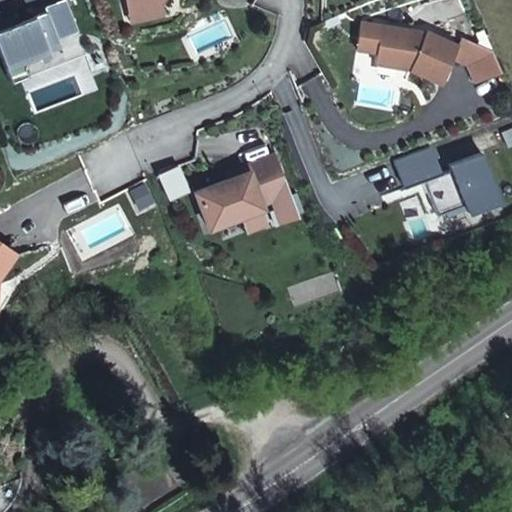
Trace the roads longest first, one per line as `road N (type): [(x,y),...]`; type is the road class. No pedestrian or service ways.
road 1 (secondary): [(253,511),(511,328)]
road 2 (residential): [(290,0),(292,43),(267,83),(245,105),(150,148)]
